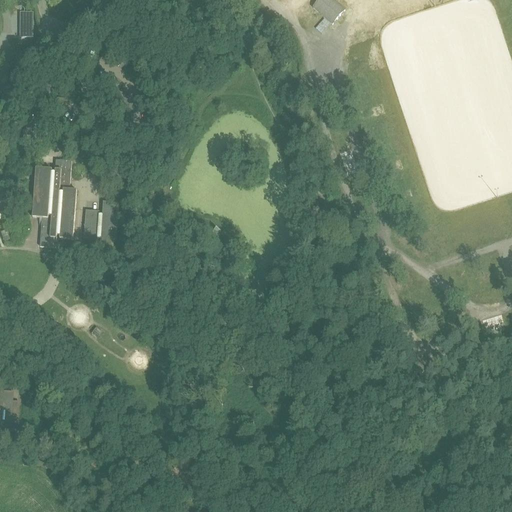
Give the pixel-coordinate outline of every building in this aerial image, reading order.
[(332,0),(320,0),(313,8),(333,26),(345,11),(332,0)] [(33,38),(33,27),(20,27),(20,38),(33,38)] [(43,85),(43,99),(51,100),(52,86),(43,85)] [(0,130),(3,132),(6,125),(9,126),(15,109),(4,105),(0,114),(0,130)] [(33,130),(33,141),(47,141),(48,122),(40,122),(40,112),(28,111),(27,130),(33,130)] [(127,132),(125,150),(137,151),(139,133),(127,132)] [(36,169),(36,179),(33,218),(42,219),(41,247),(57,248),(57,239),(74,240),(77,191),(71,191),(72,162),(56,161),(56,170),(36,169)] [(99,212),(86,211),(84,241),(97,242),(97,240),(101,241),(100,252),(116,253),(119,204),(104,203),(103,216),(99,216),(99,212)] [(17,433),(19,413),(20,403),(13,402),(13,393),(0,391),(0,431),(0,432),(1,429),(4,429),(4,432),(17,433)]
